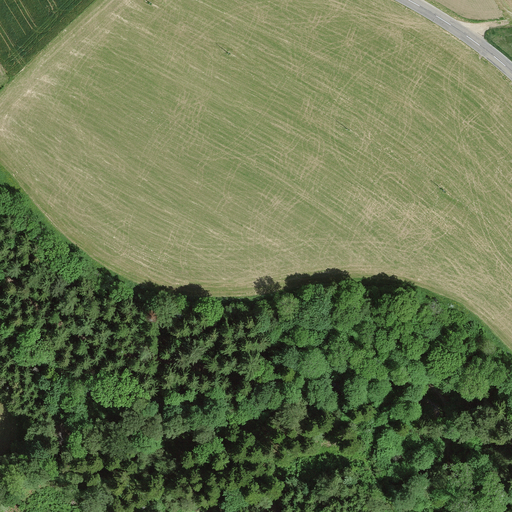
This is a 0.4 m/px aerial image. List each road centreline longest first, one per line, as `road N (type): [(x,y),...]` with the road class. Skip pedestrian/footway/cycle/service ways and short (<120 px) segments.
road 1 (track): [(0,263),(21,299),(118,354),(217,372),(324,358),(425,382),(448,406),(454,476),(499,511)]
road 2 (track): [(397,511),(357,453),(290,455)]
road 3 (tertiary): [(408,0),(511,71)]
